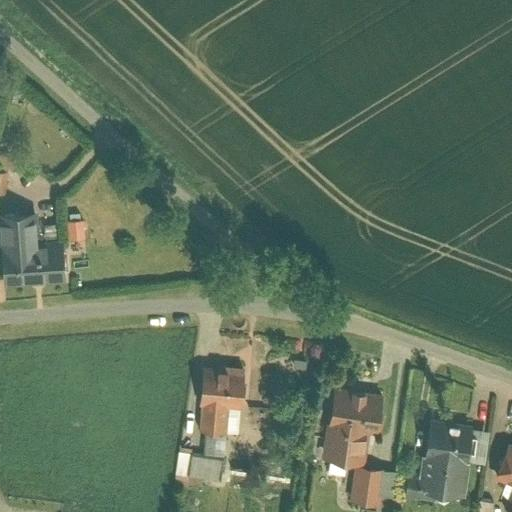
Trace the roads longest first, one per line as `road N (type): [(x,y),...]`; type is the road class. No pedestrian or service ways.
road 1 (unclassified): [(0,37),(272,280),(284,310)]
road 2 (residential): [(0,319),(161,306),(284,310)]
road 3 (residential): [(284,310),(511,382)]
